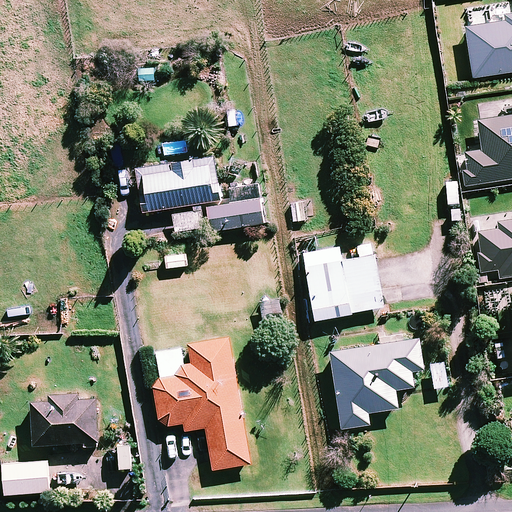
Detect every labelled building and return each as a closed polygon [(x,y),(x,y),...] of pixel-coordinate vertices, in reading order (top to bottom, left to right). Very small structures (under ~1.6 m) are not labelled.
[(206,205),(221,203),(214,156),(137,168),(144,211),(205,202),(206,205)] [(221,203),(206,205),(210,231),(263,223),(259,198),(221,203)] [(312,202),(291,203),(292,221),(313,219),(312,202)] [(202,227),(200,210),(172,213),(174,231),(202,227)] [(393,229),(376,232),(379,250),(396,248),(393,229)] [(341,261),(338,246),(302,252),(315,319),(383,306),(374,254),(341,261)] [(185,252),(165,255),(167,268),(187,265),(185,252)] [(281,318),(279,298),(259,300),(261,320),(281,318)] [(153,387),(159,420),(168,424),(183,421),(184,430),(206,426),(213,469),(250,462),(229,337),(155,349),(159,375),(153,387)] [(423,368),(419,337),(330,350),(342,427),(370,423),(368,411),(398,407),(395,388),(414,386),(411,370),(423,368)] [(444,362),(431,363),(434,387),(447,385),(444,362)] [(78,398),(78,393),(39,394),(39,398),(31,398),(33,444),(83,442),(83,446),(98,445),(96,397),(78,398)] [(36,446),(10,447),(10,459),(37,459),(36,446)] [(49,490),(47,460),(2,463),(4,493),(49,490)]
